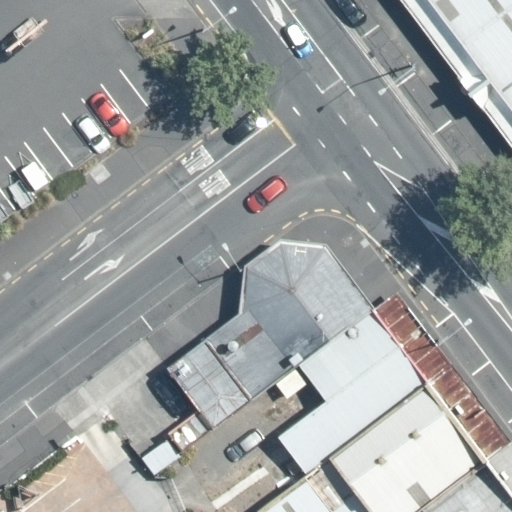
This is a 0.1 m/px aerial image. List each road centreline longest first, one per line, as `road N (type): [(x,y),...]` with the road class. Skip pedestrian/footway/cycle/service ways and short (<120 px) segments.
road 1 (tertiary): [(0,367),(342,107)]
road 2 (secondary): [(511,326),(342,107)]
road 3 (secondary): [(342,107),(263,0)]
